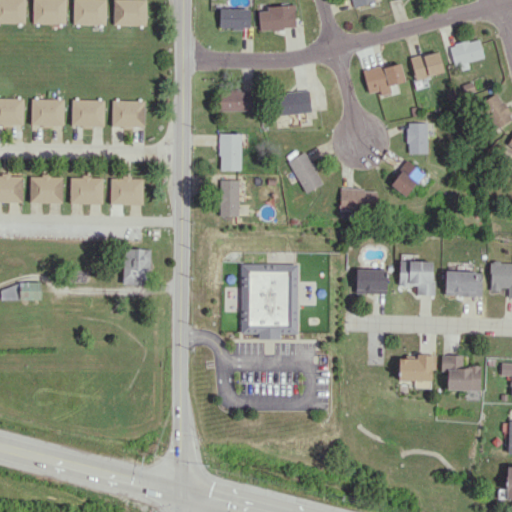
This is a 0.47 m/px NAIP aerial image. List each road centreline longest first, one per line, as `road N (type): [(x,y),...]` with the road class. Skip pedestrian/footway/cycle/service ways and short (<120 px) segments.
road 1 (tertiary): [(182,0),(181,511)]
road 2 (residential): [(502,0),(281,59),(184,60)]
road 3 (secondary): [(0,448),(243,511)]
road 4 (residential): [(0,151),(183,156)]
road 5 (residential): [(357,321),(511,328)]
